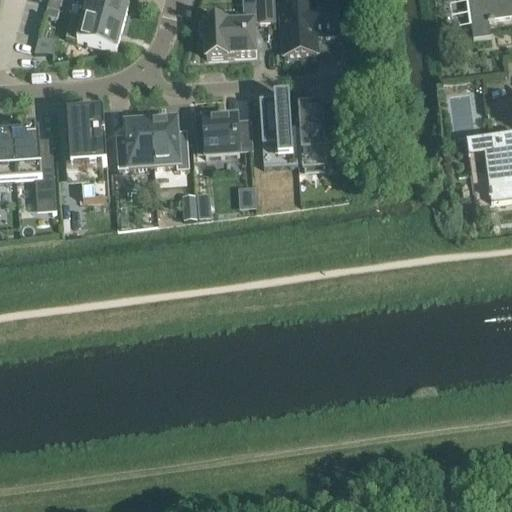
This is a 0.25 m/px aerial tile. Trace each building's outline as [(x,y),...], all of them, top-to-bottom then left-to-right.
[(89,0),(83,21),(123,32),(129,8),(115,4),(115,0),(89,0)] [(255,58),(254,28),(276,27),(274,0),(242,0),(244,27),(227,28),(227,26),(205,27),(205,33),(201,33),(202,43),(206,43),(207,62),(228,61),(228,60),(255,58)] [(511,0),(467,0),(474,43),(491,40),(489,25),(495,24),(495,23),(511,20),(511,0)] [(337,11),(315,12),(315,8),(280,10),(283,60),(318,57),(317,41),(339,40),(337,11)] [(48,11),(46,19),(57,22),(59,14),(48,11)] [(73,18),(66,42),(77,45),(117,55),(123,32),(83,21),(73,18)] [(47,54),(47,65),(54,66),(55,42),(40,42),(39,54),(47,54)] [(481,138),(482,89),(449,88),(447,137),(481,138)] [(264,173),(298,171),(296,131),(292,131),(290,101),(275,102),(275,107),(260,108),(262,133),(264,173)] [(340,145),(339,128),(324,129),(323,107),(298,109),(303,173),(305,173),(305,169),(325,168),(325,171),(327,171),(325,146),(340,145)] [(104,116),(68,118),(71,170),(66,171),(68,191),(82,190),(83,205),(110,203),(104,116)] [(170,121),(151,123),(154,172),(177,170),(177,175),(190,174),(187,136),(177,137),(176,125),(171,125),(170,121)] [(118,174),(154,172),(151,123),(131,124),(132,128),(126,128),(127,140),(116,141),(118,174)] [(215,123),(202,124),(202,131),(203,131),(203,137),(195,138),(197,156),(204,156),(205,164),(207,164),(207,163),(220,162),(220,163),(224,162),(236,161),(236,162),(239,161),(238,154),(252,153),(250,128),(236,129),(236,125),(231,125),(231,126),(225,126),(215,126),(215,123)] [(56,205),(52,145),(40,146),(40,141),(37,142),(36,134),(27,135),(27,139),(14,140),(17,187),(36,185),(37,207),(56,205)] [(0,187),(17,187),(14,140),(0,141),(0,187)] [(511,205),(511,140),(467,146),(475,211),(511,205)] [(347,151),(339,151),(340,175),(348,175),(347,151)] [(210,204),(199,204),(200,214),(210,214),(210,204)] [(196,211),(183,212),(184,224),(197,223),(196,211)]
